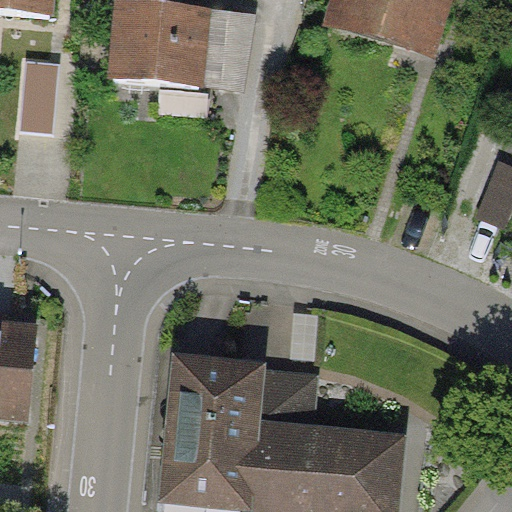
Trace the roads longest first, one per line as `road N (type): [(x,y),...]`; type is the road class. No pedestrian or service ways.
road 1 (residential): [(125,239),(338,266),(450,303),(511,334)]
road 2 (residential): [(95,511),(125,239)]
road 3 (residential): [(0,227),(125,239)]
